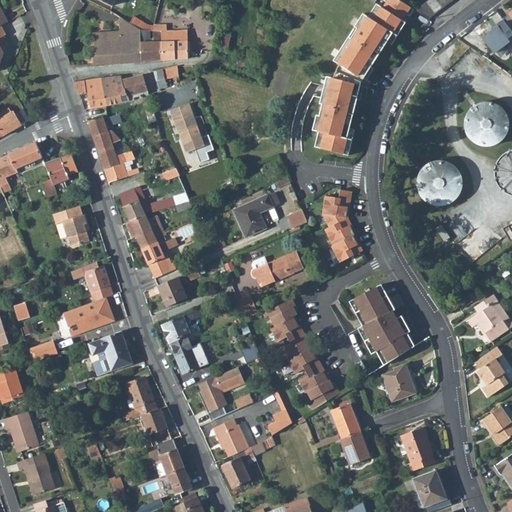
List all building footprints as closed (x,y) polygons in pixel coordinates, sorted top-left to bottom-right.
[(415,10),(399,0),(388,0),(383,9),(376,4),(368,18),(363,14),(354,28),(357,29),(361,32),(355,42),(351,39),(348,37),(333,61),(347,70),(343,81),(327,77),(321,105),(323,106),(328,107),(325,118),(320,117),(317,116),(314,131),(319,133),(316,148),(350,156),(353,141),(348,139),(351,128),(358,100),(354,99),(358,85),(355,84),(358,77),(361,79),(368,66),(371,68),(388,43),(393,34),(398,37),(406,23),(403,21),(407,15),(410,17),(415,10)] [(443,9),(436,0),(428,0),(427,1),(437,13),(443,9)] [(445,0),(436,0),(443,9),(449,4),(445,0)] [(415,10),(420,14),(429,19),(437,13),(427,1),(415,10)] [(0,2),(0,26),(2,25),(10,21),(0,2)] [(511,10),(503,18),(511,31),(511,10)] [(114,22),(118,25),(123,17),(119,14),(114,22)] [(135,16),(131,23),(139,29),(150,30),(150,31),(153,31),(155,24),(149,24),(135,16)] [(123,17),(118,25),(119,32),(93,34),(92,64),(142,61),(139,29),(131,23),(123,17)] [(142,61),(164,60),(163,42),(154,42),(153,38),(150,38),(150,31),(150,30),(139,29),(142,61)] [(361,32),(357,29),(351,39),(355,42),(361,32)] [(164,60),(189,58),(189,41),(188,41),(178,41),(177,31),(163,32),(163,42),(164,60)] [(188,41),(188,31),(177,31),(178,41),(188,41)] [(398,37),(393,34),(388,43),(392,46),(398,37)] [(511,72),(511,59),(503,53),(494,65),(509,76),(511,72)] [(167,80),(179,76),(178,66),(163,69),(163,70),(166,81),(167,80)] [(368,66),(361,79),(366,82),(374,70),(371,68),(368,66)] [(136,95),(167,87),(167,80),(166,81),(163,70),(122,80),(121,76),(102,78),(108,106),(128,102),(127,97),(136,95)] [(90,109),(108,106),(102,78),(75,82),(79,94),(87,93),(90,109)] [(358,85),(354,99),(358,100),(361,100),(364,87),(358,85)] [(507,113),(496,103),(492,102),(483,101),(473,105),(466,112),(464,118),(463,126),(467,137),(474,144),(480,147),(491,147),(498,144),(504,139),(509,130),(509,120),(507,113)] [(171,109),(189,163),(217,154),(210,133),(203,135),(192,102),(171,109)] [(323,106),(320,117),(325,118),(328,107),(323,106)] [(9,108),(0,113),(2,118),(12,113),(9,108)] [(15,113),(14,111),(12,113),(2,118),(0,118),(0,131),(2,135),(22,124),(26,122),(20,110),(15,113)] [(107,131),(102,116),(88,121),(93,136),(107,131)] [(131,151),(129,147),(120,139),(119,139),(110,130),(107,131),(115,156),(131,151)] [(107,131),(93,136),(103,168),(118,164),(115,156),(107,131)] [(36,142),(0,158),(0,189),(2,193),(10,190),(5,177),(18,171),(17,168),(42,156),(36,142)] [(78,171),(82,169),(77,151),(72,153),(78,171)] [(108,182),(138,172),(137,168),(125,172),(123,163),(134,159),(131,151),(115,156),(118,164),(103,168),(108,182)] [(511,152),(509,153),(502,159),(498,168),(497,174),(500,185),(506,192),(511,194),(511,152)] [(78,171),(72,153),(45,163),(51,179),(41,181),(45,194),(52,192),(53,196),(56,194),(53,184),(68,179),(66,175),(78,171)] [(438,160),(427,163),(425,164),(416,176),(416,187),(419,196),(425,202),(433,205),(443,205),(451,202),(459,194),(461,185),(457,170),(452,165),(445,161),(438,160)] [(166,180),(179,176),(181,175),(177,168),(164,172),(166,180)] [(274,190),(288,184),(286,179),(272,185),(274,190)] [(139,186),(112,196),(120,221),(122,225),(126,223),(147,216),(176,206),(173,196),(141,207),(139,200),(144,199),(139,186)] [(333,248),(342,264),(364,252),(355,236),(357,235),(348,219),(350,201),(352,193),(342,191),(341,200),(326,198),(323,216),(330,229),(326,231),(335,247),(333,248)] [(279,204),(273,192),(233,210),(245,238),(266,228),(260,213),(279,204)] [(190,200),(176,205),(176,206),(178,212),(193,207),(190,200)] [(81,204),(51,213),(54,224),(64,221),(68,236),(70,235),(73,246),(90,240),(87,230),(85,223),(89,222),(87,213),(84,213),(81,204)] [(286,220),(301,214),(300,212),(285,218),(286,220)] [(290,230),(305,224),(301,214),(286,220),(290,230)] [(149,221),(147,216),(126,223),(132,238),(136,236),(160,226),(162,229),(164,228),(159,217),(149,221)] [(160,226),(136,236),(154,278),(170,271),(162,252),(166,250),(178,245),(174,237),(165,241),(162,235),(166,233),(162,229),(160,226)] [(171,264),(166,250),(162,252),(170,271),(175,269),(173,263),(171,264)] [(302,269),(301,266),(295,252),(265,265),(253,270),(250,272),(248,273),(247,275),(247,276),(248,278),(249,279),(250,279),(253,279),(256,278),(259,284),(259,286),(272,280),(273,283),(293,274),(293,273),(302,269)] [(253,270),(265,265),(262,258),(252,262),(250,265),(253,270)] [(236,260),(228,263),(232,272),(240,268),(236,260)] [(495,271),(488,261),(471,272),(478,283),(495,271)] [(110,285),(103,265),(94,269),(92,263),(82,267),(84,272),(94,301),(106,297),(113,294),(109,285),(110,285)] [(195,279),(192,272),(158,287),(167,308),(187,299),(181,285),(195,279)] [(382,366),(413,348),(407,335),(410,334),(402,318),(397,320),(388,302),(390,301),(383,285),(350,301),(362,326),(357,329),(370,355),(375,353),(382,366)] [(237,300),(244,319),(257,313),(249,295),(237,300)] [(475,307),(479,313),(465,323),(470,330),(476,326),(489,344),(507,332),(489,306),(495,302),(490,296),(475,307)] [(114,320),(106,297),(94,301),(93,301),(62,312),(68,328),(79,324),(82,331),(114,320)] [(307,405),(310,412),(337,394),(334,388),(332,389),(297,316),(299,314),(295,305),(297,304),(294,298),(265,312),(267,316),(271,314),(277,325),(272,327),(278,340),(288,336),(291,342),(281,346),(294,373),(303,368),(306,375),(297,379),(303,392),(305,391),(311,403),(307,405)] [(507,332),(511,328),(511,327),(495,302),(489,306),(507,332)] [(199,310),(191,313),(161,325),(174,356),(192,349),(191,347),(186,335),(190,334),(185,321),(194,320),(202,317),(199,310)] [(0,349),(3,349),(2,344),(9,341),(0,313),(0,349)] [(87,342),(91,355),(95,353),(98,360),(103,373),(131,363),(120,331),(108,335),(87,342)] [(56,353),(52,340),(26,349),(30,362),(56,353)] [(255,342),(240,349),(243,357),(258,351),(255,342)] [(209,364),(200,343),(195,345),(191,347),(192,349),(174,356),(182,375),(209,364)] [(507,382),(506,380),(502,374),(505,371),(497,361),(495,358),(502,353),(496,345),(473,360),(478,369),(476,371),(478,374),(486,385),(481,389),(485,394),(487,397),(507,382)] [(91,363),(96,376),(103,373),(98,360),(91,363)] [(392,369),(393,371),(381,376),(390,400),(417,391),(407,364),(392,369)] [(0,394),(0,395),(2,402),(24,395),(15,367),(0,372),(0,394)] [(238,368),(199,385),(202,392),(200,393),(212,421),(225,415),(221,408),(226,406),(219,391),(243,381),(238,368)] [(136,410),(126,413),(127,417),(128,419),(141,415),(156,410),(144,377),(126,383),(136,410)] [(79,390),(85,388),(83,382),(77,384),(79,390)] [(276,393),(271,395),(278,412),(284,410),(276,393)] [(236,410),(253,403),(249,395),(233,402),(236,410)] [(348,406),(330,413),(337,435),(340,441),(358,434),(348,406)] [(485,426),(493,437),(492,438),(498,446),(511,435),(511,426),(511,424),(498,407),(478,421),(483,428),(485,426)] [(156,445),(172,439),(160,408),(156,410),(141,415),(152,446),(156,445)] [(273,423),(266,426),(270,436),(270,435),(281,430),(289,425),(290,424),(284,410),(278,412),(271,416),(273,423)] [(2,420),(5,430),(9,428),(16,451),(37,445),(26,412),(2,420)] [(218,443),(221,442),(228,457),(243,449),(248,447),(237,423),(235,424),(232,418),(212,428),(218,443)] [(400,437),(408,462),(412,471),(434,462),(430,453),(422,429),(400,437)] [(347,468),(367,461),(358,434),(340,441),(338,442),(347,468)] [(337,435),(314,444),(316,449),(338,442),(340,441),(337,435)] [(166,473),(184,467),(174,438),(172,439),(156,445),(164,466),(166,473)] [(261,440),(250,446),(254,456),(266,450),(261,440)] [(90,459),(99,456),(95,444),(86,447),(90,459)] [(243,449),(248,459),(254,456),(250,446),(248,447),(243,449)] [(58,459),(65,457),(62,447),(55,450),(58,459)] [(499,472),(501,471),(511,485),(511,452),(494,465),(499,472)] [(15,462),(18,470),(23,468),(31,494),(53,487),(47,469),(48,469),(43,453),(15,462)] [(250,480),(239,457),(222,466),(233,489),(250,480)] [(111,493),(122,489),(120,483),(115,485),(107,462),(101,465),(111,493)] [(164,466),(157,469),(160,476),(166,473),(164,466)] [(175,493),(191,487),(184,467),(166,473),(160,476),(161,478),(168,476),(175,493)] [(446,499),(436,471),(413,478),(423,507),(446,499)] [(68,511),(64,497),(49,501),(50,505),(58,502),(60,511),(68,511)] [(172,508),(173,511),(204,511),(197,497),(172,508)] [(149,511),(164,505),(161,498),(129,511),(149,511)] [(265,511),(264,510),(257,511),(312,511),(307,499),(275,510),(275,511),(265,511)]
